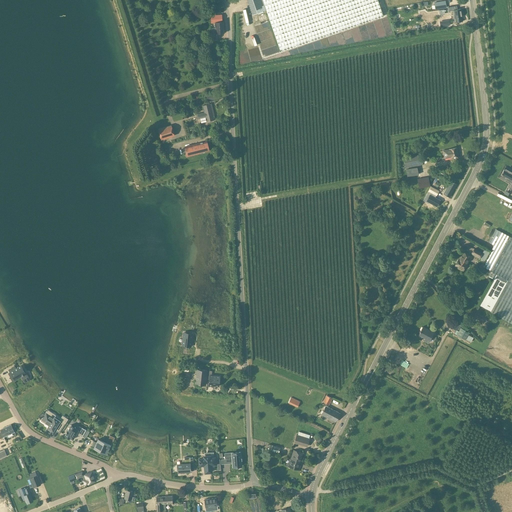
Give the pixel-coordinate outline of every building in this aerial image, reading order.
[(247,0),(252,14),(266,10),(280,51),(384,16),(378,0),(247,0)] [(463,21),(461,9),(453,10),(455,22),(463,21)] [(222,14),(211,15),(211,23),(215,22),(215,28),(211,28),(212,40),(217,40),(217,37),(217,33),(224,33),(224,22),(222,22),(222,14)] [(253,17),(255,23),(266,20),(265,14),(253,17)] [(204,112),(196,114),(198,120),(199,120),(199,119),(200,119),(201,123),(207,122),(214,120),(212,113),(213,112),(211,103),(203,106),(204,112)] [(161,140),(175,136),(171,125),(158,129),(161,140)] [(199,153),(209,150),(207,141),(197,144),(185,147),(187,156),(199,153)] [(459,158),(457,147),(449,149),(443,151),(445,158),(451,157),(451,159),(459,158)] [(423,165),(421,154),(403,158),(405,168),(423,165)] [(149,170),(160,167),(158,161),(148,164),(149,170)] [(419,174),(417,167),(408,169),(410,176),(419,174)] [(511,171),(505,167),(500,176),(505,178),(505,177),(511,181),(511,180),(511,171)] [(417,179),(419,188),(430,186),(428,176),(417,179)] [(444,194),(449,197),(456,184),(451,181),(444,194)] [(439,191),(431,186),(423,200),(429,204),(429,203),(437,207),(437,206),(440,200),(440,201),(440,200),(435,197),(436,195),(436,196),(439,191)] [(511,323),(511,237),(496,229),(489,242),(494,245),(484,263),(487,265),(485,268),(491,271),(488,276),(494,279),(479,305),(511,323)] [(471,254),(480,259),(483,252),(474,248),(471,254)] [(455,266),(463,271),(471,256),(463,252),(459,259),(459,258),(455,266)] [(456,331),(454,333),(465,339),(468,333),(464,331),(464,330),(460,327),(460,326),(454,322),(451,328),(456,331)] [(424,340),(428,342),(433,332),(423,327),(419,334),(423,337),(424,335),(426,336),(424,340)] [(193,333),(184,332),(182,345),(191,346),(193,333)] [(214,350),(216,347),(206,342),(204,346),(214,350)] [(21,366),(8,373),(11,378),(12,378),(14,381),(21,376),(24,380),(29,377),(24,369),(23,369),(21,366)] [(207,370),(205,370),(196,369),(196,370),(195,383),(206,385),(206,384),(207,375),(207,370)] [(209,384),(209,385),(219,386),(220,376),(210,375),(210,376),(209,379),(209,384)] [(323,402),(329,405),(332,398),(326,395),(323,402)] [(288,403),(297,407),(300,401),(291,397),(288,403)] [(321,414),(336,422),(340,413),(326,406),(321,414)] [(55,415),(53,419),(50,417),(50,416),(46,413),(42,420),(49,425),(47,427),(53,431),(54,429),(59,432),(65,424),(60,421),(61,419),(55,415)] [(4,437),(14,432),(11,424),(0,429),(1,431),(0,431),(0,438),(3,437),(4,437)] [(75,428),(76,428),(71,425),(65,436),(70,438),(73,439),(76,434),(82,437),(86,430),(82,428),(80,431),(75,428)] [(294,443),(307,447),(310,438),(297,434),(294,443)] [(106,454),(108,449),(110,449),(115,437),(110,435),(106,443),(98,439),(97,442),(93,441),(91,446),(95,448),(94,448),(106,454)] [(280,448),(269,445),(267,451),(279,454),(280,448)] [(294,450),(291,458),(296,459),(297,457),(300,458),(302,453),(294,450)] [(232,456),(224,456),(225,463),(233,462),(233,466),(241,465),(241,460),(242,460),(242,457),(241,457),(240,452),(232,453),(232,456)] [(204,458),(199,459),(200,465),(205,465),(205,472),(212,472),(211,464),(215,464),(215,457),(210,458),(210,456),(204,456),(204,458)] [(190,463),(193,463),(193,457),(189,458),(189,457),(184,457),(185,464),(176,465),(177,471),(190,470),(190,463)] [(296,459),(291,458),(289,466),(297,469),(300,458),(297,457),(296,459)] [(82,477),(84,476),(83,475),(82,471),(75,474),(68,476),(71,484),(74,482),(74,481),(77,479),(82,477)] [(41,484),(37,475),(35,472),(29,474),(30,478),(34,487),(41,484)] [(88,483),(89,484),(96,481),(92,472),(83,475),(84,476),(82,477),(85,485),(88,483)] [(25,487),(19,490),(23,500),(26,499),(27,503),(33,501),(31,495),(32,494),(29,488),(26,489),(25,487)] [(134,501),(135,497),(132,496),(133,492),(126,490),(124,498),(128,499),(127,501),(132,502),(133,500),(134,501)] [(205,507),(212,506),(213,510),(218,509),(216,498),(204,499),(205,507)]
